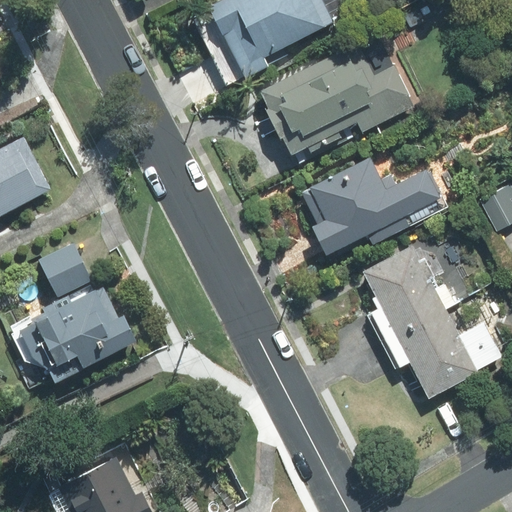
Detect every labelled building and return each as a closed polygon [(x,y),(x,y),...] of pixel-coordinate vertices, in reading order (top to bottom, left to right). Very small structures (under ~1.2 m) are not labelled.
[(265,59),(335,24),(322,0),(227,0),(193,17),(229,88),(270,67),(265,59)] [(360,44),(261,93),(292,156),(359,124),(363,133),(416,107),(396,66),(376,76),(360,44)] [(0,150),(0,218),(54,190),(26,137),(0,150)] [(314,227),(328,256),(368,236),(373,245),(437,214),(418,175),(388,189),(373,158),(303,193),(309,205),(304,207),(314,227)] [(511,184),(511,183),(480,200),(498,232),(511,224),(511,184)] [(94,282),(75,243),(40,261),(60,301),(44,309),(46,313),(33,320),(35,325),(22,331),(36,360),(50,370),(57,383),(139,343),(125,316),(120,319),(104,287),(95,292),(90,283),(94,282)] [(364,270),(430,400),(481,374),(479,370),(504,358),(486,323),(460,336),(414,245),(364,270)] [(115,453),(46,490),(57,511),(154,511),(143,490),(137,493),(115,453)]
